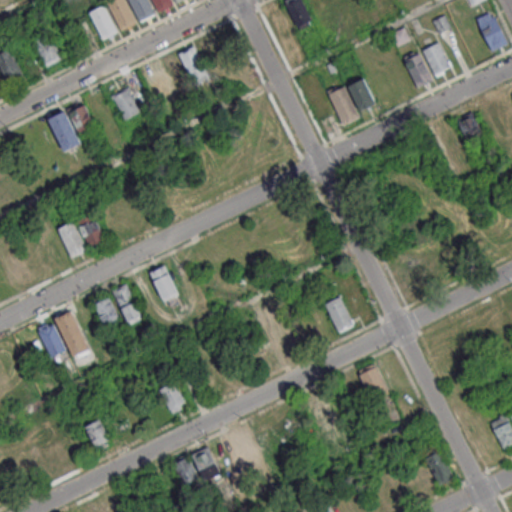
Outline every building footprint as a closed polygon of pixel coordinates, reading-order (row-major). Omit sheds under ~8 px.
[(118,0),(110,4),(124,32),(139,25),(126,0),(118,0)] [(131,0),(142,23),(157,16),(149,0),(131,0)] [(154,0),(161,13),(176,6),(173,0),(154,0)] [(263,8),(278,41),(295,33),(280,0),(263,8)] [(293,0),(287,3),(300,31),(316,24),(304,0),(293,0)] [(92,14),(105,42),(120,34),(107,6),(92,14)] [(481,25),(495,53),(510,46),(497,18),(481,25)] [(394,35),(400,48),(414,42),(407,28),(394,35)] [(37,46),(46,66),(63,59),(53,38),(37,46)] [(0,46),(0,67),(7,84),(24,76),(9,43),(0,46)] [(425,52),(438,77),(454,69),(441,44),(425,52)] [(181,55),(197,87),(212,79),(196,48),(181,55)] [(309,59),(303,48),(288,55),(294,67),(309,59)] [(407,63),(421,90),(436,82),(422,56),(407,63)] [(153,94),(169,86),(158,63),(141,71),(153,94)] [(351,89),(363,115),(379,108),(366,82),(351,89)] [(115,97),(127,122),(142,114),(130,89),(115,97)] [(331,97),(347,128),(363,120),(347,89),(331,97)] [(508,128),(511,126),(511,97),(511,96),(495,104),(508,128)] [(457,119),(468,141),(484,134),(473,111),(457,119)] [(51,122),(67,154),(82,146),(66,115),(51,122)] [(452,155),(467,148),(454,124),(439,131),(452,155)] [(479,174),(477,166),(463,170),(465,178),(479,174)] [(40,235),(52,265),(88,250),(87,248),(105,240),(93,212),(40,235)] [(2,254),(13,284),(31,277),(19,247),(2,254)] [(402,278),(410,296),(457,275),(449,257),(402,278)] [(152,276),(167,305),(182,297),(167,268),(152,276)] [(113,293),(130,326),(144,319),(128,286),(113,293)] [(354,323),(339,295),(324,303),(339,331),(354,323)] [(95,300),(102,325),(119,320),(112,296),(95,300)] [(496,337),(511,329),(500,308),(485,316),(496,337)] [(90,349),(70,309),(54,317),(74,357),(90,349)] [(67,352),(53,321),(37,328),(51,359),(67,352)] [(269,329),(280,355),(296,348),(285,322),(269,329)] [(458,355),(474,346),(461,324),(445,333),(458,355)] [(372,400),(388,391),(374,363),(358,371),(372,400)] [(187,405),(175,381),(160,389),(172,413),(187,405)] [(315,422),(330,413),(318,392),(303,401),(315,422)] [(505,450),(511,446),(511,425),(506,413),(490,422),(505,450)] [(111,442),(101,418),(85,425),(96,449),(111,442)] [(229,436),(245,470),(262,461),(246,428),(229,436)] [(74,459),(64,438),(48,445),(58,466),(74,459)] [(209,446),(172,462),(184,491),(221,475),(209,446)] [(427,459),(442,488),(457,480),(442,451),(427,459)] [(129,511),(129,510),(124,511),(121,511),(115,494),(98,501),(101,508),(90,511),(129,511)]
